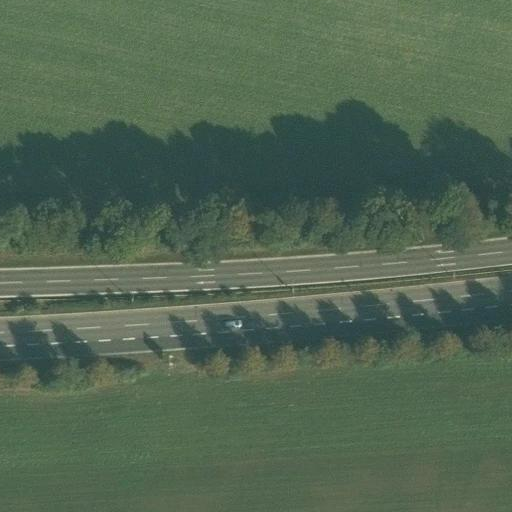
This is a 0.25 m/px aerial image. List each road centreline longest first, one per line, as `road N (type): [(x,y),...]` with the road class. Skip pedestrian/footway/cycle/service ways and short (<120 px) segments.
road 1 (trunk): [(0,333),(511,299)]
road 2 (trunk): [(511,253),(0,286)]
